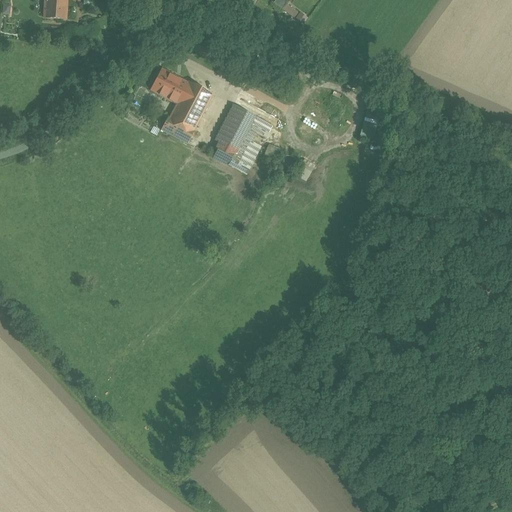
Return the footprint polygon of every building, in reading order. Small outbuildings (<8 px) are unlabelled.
[(67,0),(47,0),(46,19),(66,20),(67,0)] [(0,9),(0,15),(8,15),(7,5),(0,5),(0,9)] [(288,5),(284,11),(295,18),(299,13),(288,5)] [(176,105),(188,83),(162,69),(150,92),(176,105)] [(214,95),(188,82),(188,83),(176,105),(170,117),(169,116),(161,130),(188,144),(214,95)] [(272,126),(239,109),(213,158),(246,175),(261,147),(252,142),(256,134),(266,139),(272,126)] [(372,144),(379,118),(362,113),(355,139),(372,144)] [(268,147),(263,159),(275,164),(280,152),(268,147)]
